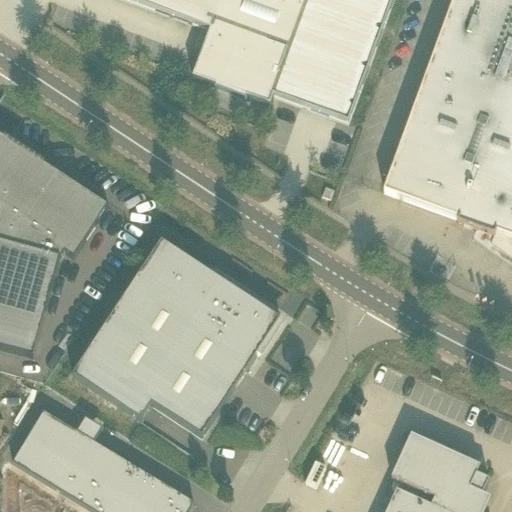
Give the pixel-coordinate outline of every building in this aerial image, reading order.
[(348,127),(394,0),(117,0),(210,34),(193,81),(215,90),(215,92),(216,93),(217,90),(246,100),(244,103),(246,104),(247,101),(270,110),(273,100),(348,127)] [(511,0),(454,0),(384,195),(459,222),(457,226),(494,240),(490,248),(511,262),(511,0)] [(74,262),(108,210),(42,166),(43,165),(40,163),(39,164),(8,143),(9,142),(5,139),(4,141),(0,138),(0,331),(22,252),(60,262),(65,256),(74,262)] [(212,278),(162,245),(73,380),(141,425),(152,408),(202,441),(258,357),(258,358),(259,357),(258,357),(281,323),(212,278)] [(46,416),(15,467),(88,511),(190,511),(194,506),(46,416)] [(484,511),(490,501),(483,498),(489,484),(473,477),(475,472),(413,444),(391,492),(396,494),(387,511),(484,511)]
